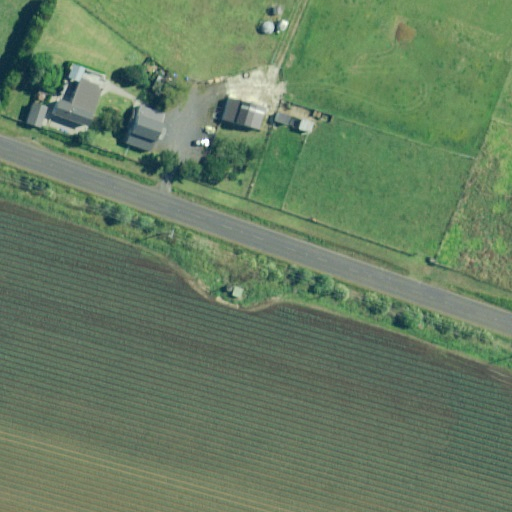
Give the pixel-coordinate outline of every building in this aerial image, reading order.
[(97,93),(75,85),(69,104),(56,99),(51,115),(85,127),(97,93)] [(43,108),(30,104),(25,124),(38,127),(43,108)] [(160,118),(135,110),(124,145),(149,152),(160,118)] [(289,117),(277,113),(274,122),(285,126),(289,117)] [(310,123),(294,119),(292,128),(308,133),(310,123)]
